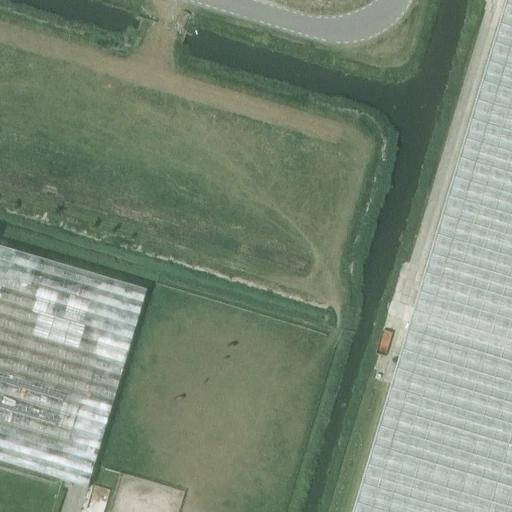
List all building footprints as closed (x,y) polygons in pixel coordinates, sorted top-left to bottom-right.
[(511,511),(511,0),(506,0),(353,511),(511,511)] [(0,78),(0,136),(1,137),(17,84),(0,78)] [(48,105),(32,158),(114,183),(129,129),(48,105)] [(165,132),(149,185),(230,209),(246,156),(165,132)] [(279,169),(263,222),(344,247),(360,194),(279,169)] [(142,292),(0,250),(0,464),(85,489),(142,292)]
